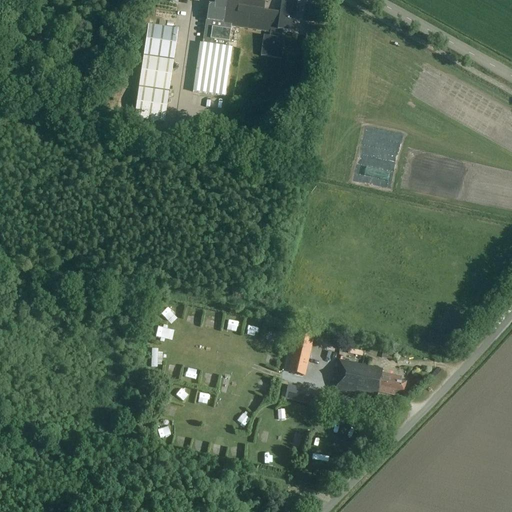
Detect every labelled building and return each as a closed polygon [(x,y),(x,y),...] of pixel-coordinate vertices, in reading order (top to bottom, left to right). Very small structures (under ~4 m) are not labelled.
[(265,4),(235,0),(225,0),(225,1),(215,0),(214,0),(213,6),(208,6),(203,45),(200,45),(193,93),(225,98),(232,49),(228,49),(231,29),(269,34),(269,38),(263,38),(260,57),(281,60),(284,40),(282,40),(283,32),(293,34),(297,6),(299,7),(299,4),(282,1),(280,14),(264,12),(265,4)] [(316,45),(319,26),(307,24),(304,44),(316,45)] [(164,123),(177,30),(148,26),(135,119),(164,123)] [(164,321),(171,315),(165,308),(158,314),(164,321)] [(164,330),(153,329),(152,337),(163,338),(164,330)] [(245,329),(242,336),(250,339),(253,332),(245,329)] [(307,377),(313,346),(297,344),(292,375),(307,377)] [(349,346),(348,348),(347,354),(362,357),(364,349),(349,346)] [(156,350),(147,350),(146,369),(156,370),(156,350)] [(264,356),(262,365),(272,366),(273,357),(264,356)] [(404,394),(406,384),(398,382),(399,377),(382,374),(383,370),(340,360),(335,382),(337,383),(335,392),(377,401),(378,393),(395,396),(396,392),(404,394)] [(165,366),(163,376),(174,378),(176,368),(165,366)] [(186,366),(183,380),(191,382),(195,368),(186,366)] [(208,387),(212,376),(203,373),(199,384),(208,387)] [(256,380),(251,392),(262,396),(266,384),(256,380)] [(316,408),(319,394),(288,386),(284,400),(316,408)] [(172,398),(180,404),(185,397),(177,391),(172,398)] [(195,407),(206,407),(207,395),(195,395),(195,407)] [(253,412),(257,403),(248,399),(244,408),(253,412)] [(162,415),(175,419),(177,411),(165,407),(162,415)] [(237,432),(248,424),(240,411),(228,419),(237,432)] [(155,428),(155,438),(166,438),(166,428),(155,428)] [(191,452),(200,453),(201,438),(192,437),(191,452)] [(174,448),(182,448),(182,438),(174,438),(174,448)] [(229,458),(237,458),(237,447),(229,447),(229,458)]
